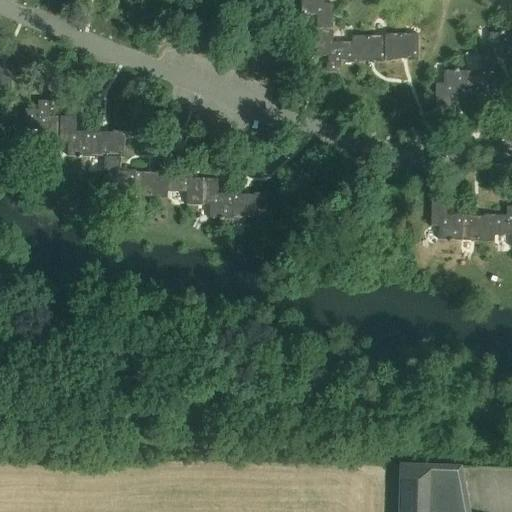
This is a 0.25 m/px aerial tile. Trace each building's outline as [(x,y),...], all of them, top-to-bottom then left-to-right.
[(301,0),(301,19),(310,19),(310,16),(317,16),(316,57),(329,57),(328,64),(326,64),(326,73),(340,73),(340,64),(363,64),(363,61),(375,61),(375,64),(385,64),(385,62),(396,62),(396,59),(418,60),(418,35),(384,35),(384,37),(352,37),(352,43),(333,43),(333,4),(325,4),(324,0),(301,0)] [(511,33),(505,33),(505,32),(501,32),(501,33),(490,33),(490,45),(481,45),(481,71),(461,71),(461,69),(457,69),(457,70),(446,70),(446,83),(439,83),(438,110),(453,111),(453,95),(460,95),(460,98),(478,99),(478,96),(489,96),(489,99),(501,99),(501,72),(497,72),(497,57),(504,58),(504,60),(511,60),(511,33)] [(0,92),(8,93),(9,66),(0,65),(0,92)] [(53,102),(39,101),(38,110),(26,110),(25,131),(45,131),(45,144),(68,144),(68,157),(79,158),(79,159),(84,159),(84,158),(104,158),(103,184),(111,184),(111,197),(122,197),(122,199),(127,199),(127,198),(167,199),(168,193),(186,193),(186,206),(210,206),(209,219),(220,220),(220,221),(225,221),(225,220),(265,221),(265,193),(254,193),(254,196),(242,196),(242,193),(225,193),(225,195),(218,195),(218,179),(191,179),(191,172),(194,172),(194,163),(179,163),(179,172),(156,171),(156,174),(135,174),(135,171),(127,170),(127,173),(120,173),(120,159),(124,159),(125,132),(113,132),(113,134),(102,134),(102,131),(84,131),(84,134),(77,133),(77,118),(50,117),(50,110),(53,110),(53,102)] [(448,202),(432,202),(431,228),(440,228),(439,241),(450,242),(450,243),(455,243),(455,242),(495,243),(495,237),(511,237),(511,207),(507,207),(507,216),(484,215),(484,218),(463,217),(463,215),(455,214),(455,217),(448,217),(448,202)] [(468,511),(460,466),(400,465),(398,511),(468,511)]
